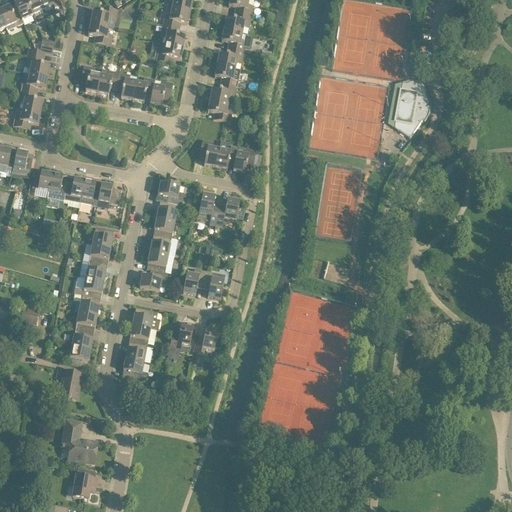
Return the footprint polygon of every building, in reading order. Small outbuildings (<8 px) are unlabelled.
[(46,20),(43,12),(37,0),(26,0),(25,1),(32,17),(36,25),(46,20)] [(37,0),(43,12),(53,8),(55,11),(61,8),(56,0),(37,0)] [(192,3),(183,1),(182,0),(168,0),(167,3),(173,5),(171,11),(190,15),(192,3)] [(238,10),(237,16),(251,19),(253,8),(247,7),(249,0),(246,0),(229,0),(228,8),(238,10)] [(18,14),(15,15),(20,27),(23,25),(22,22),(32,17),(25,1),(14,6),(18,14)] [(8,8),(0,12),(0,17),(5,29),(16,25),(17,28),(20,27),(15,15),(12,16),(8,8)] [(92,14),(90,26),(108,30),(110,23),(115,24),(117,13),(107,11),(106,17),(92,14)] [(190,15),(171,11),(170,18),(165,17),(162,28),(173,30),(175,24),(187,26),(190,15)] [(276,12),(274,23),(281,25),(283,14),(276,12)] [(251,19),(237,16),(236,23),(226,21),(224,32),(242,36),(243,29),(248,30),(251,19)] [(108,30),(90,26),(88,37),(101,40),(100,46),(106,48),(110,48),(112,37),(107,36),(108,30)] [(166,40),(164,46),(183,50),(185,39),(172,36),(173,30),(162,28),(160,39),(166,40)] [(232,45),(230,52),(244,54),(244,51),(249,52),(252,38),(242,36),(224,32),(221,44),(232,45)] [(54,49),(61,50),(62,40),(55,39),(54,49)] [(42,42),(41,48),(53,50),(54,44),(42,42)] [(183,50),(164,46),(163,53),(158,52),(155,63),(166,65),(168,59),(180,62),(183,50)] [(52,57),(53,50),(41,48),(40,54),(41,54),(52,57)] [(40,60),(41,54),(40,54),(28,52),(27,58),(44,61),(40,60)] [(244,54),(230,52),(229,58),(219,56),(217,67),(235,71),(236,64),(241,65),(244,54)] [(327,66),(329,58),(322,57),(320,65),(327,66)] [(29,77),(47,80),(49,69),(39,67),(40,61),(43,62),(44,61),(27,58),(25,69),(30,70),(29,77)] [(235,71),(217,67),(214,79),(224,81),(223,87),(237,90),(239,79),(233,78),(235,71)] [(97,95),(100,77),(94,76),(95,70),(84,68),(80,85),(81,85),(81,81),(87,82),(85,93),(97,95)] [(116,92),(119,75),(108,73),(107,78),(100,77),(97,95),(108,98),(110,87),(116,88),(115,92),(116,92)] [(130,77),(119,75),(116,92),(117,88),(122,89),(120,100),(132,102),(136,84),(129,83),(130,77)] [(47,80),(29,77),(28,83),(22,82),(20,93),(37,97),(37,96),(33,96),(34,90),(45,92),(47,80)] [(143,105),(145,97),(151,99),(153,88),(154,82),(143,80),(142,85),(136,84),(132,102),(143,105)] [(423,122),(425,123),(426,122),(428,119),(428,118),(429,116),(430,114),(430,113),(430,111),(431,110),(431,108),(431,105),(431,103),(430,101),(428,102),(422,80),(403,85),(395,130),(410,140),(423,122)] [(153,88),(151,99),(150,106),(161,108),(164,97),(169,99),(169,102),(172,86),(161,84),(160,89),(153,88)] [(237,90),(223,87),(222,93),(212,91),(210,103),(228,106),(229,100),(234,101),(237,90)] [(23,105),(22,112),(40,116),(42,104),(32,102),(33,96),(37,97),(20,93),(18,104),(23,105)] [(228,106),(210,103),(207,114),(214,116),(213,122),(229,125),(232,114),(226,113),(228,106)] [(40,116),(22,112),(17,111),(13,129),(29,132),(26,131),(27,125),(38,127),(40,116)] [(215,169),(219,151),(212,150),(213,145),(202,142),(199,159),(200,155),(206,156),(204,167),(215,169)] [(234,166),(237,155),(238,149),(227,147),(227,144),(221,143),(219,151),(215,169),(227,172),(228,165),(234,166)] [(12,173),(12,174),(15,158),(10,157),(11,152),(0,150),(0,173),(5,175),(6,172),(12,173)] [(234,166),(233,173),(245,175),(247,164),(253,166),(252,169),(256,153),(245,151),(243,156),(237,155),(234,166)] [(15,158),(12,174),(13,177),(24,179),(26,177),(26,173),(30,174),(32,161),(27,160),(28,156),(16,153),(15,158)] [(32,190),(48,193),(52,176),(41,174),(40,178),(34,177),(32,190)] [(63,178),(52,176),(48,193),(47,200),(63,203),(67,184),(62,183),(63,178)] [(79,210),(80,205),(85,183),(74,181),(73,185),(67,184),(63,203),(63,204),(68,205),(67,207),(79,210)] [(80,205),(96,208),(100,190),(95,189),(95,185),(85,183),(80,205)] [(166,199),(164,205),(178,207),(182,208),(184,196),(178,195),(180,188),(160,184),(158,197),(166,199)] [(120,194),(117,194),(111,193),(112,188),(101,186),(100,190),(96,208),(108,211),(108,210),(112,210),(112,207),(117,208),(120,194)] [(204,225),(205,222),(210,223),(209,226),(215,228),(220,207),(214,206),(215,199),(202,196),(198,216),(198,217),(197,217),(196,223),(204,225)] [(226,209),(220,207),(215,228),(222,229),(222,226),(228,227),(229,222),(236,223),(240,204),(227,201),(226,209)] [(160,204),(156,221),(174,225),(178,207),(164,205),(160,204)] [(19,220),(21,213),(14,211),(12,218),(19,220)] [(156,221),(153,238),(171,241),(174,225),(156,221)] [(14,231),(2,227),(0,235),(0,237),(11,241),(14,231)] [(92,247),(110,251),(113,234),(95,230),(92,247)] [(153,238),(150,255),(168,258),(171,241),(153,238)] [(107,268),(110,251),(92,247),(88,264),(107,268)] [(146,272),(153,273),(164,276),(168,258),(150,255),(146,272)] [(107,268),(88,264),(85,281),(103,285),(107,268)] [(206,274),(194,271),(193,277),(186,275),(183,295),(195,297),(197,290),(203,291),(206,274)] [(168,276),(164,276),(153,273),(152,279),(142,277),(139,290),(159,294),(160,287),(165,288),(168,276)] [(206,274),(203,291),(209,292),(207,300),(220,302),(224,283),(217,282),(218,276),(206,274)] [(73,296),(82,298),(100,301),(103,285),(85,281),(83,292),(75,290),(73,296)] [(97,318),(100,301),(82,298),(78,315),(97,318)] [(38,313),(22,310),(19,325),(35,328),(38,313)] [(159,323),(156,322),(152,322),(154,314),(135,311),(132,328),(150,332),(157,333),(159,323)] [(93,335),(97,318),(78,315),(75,332),(93,335)] [(175,365),(178,352),(180,353),(181,347),(183,346),(189,347),(193,328),(181,326),(178,339),(172,337),(167,363),(175,365)] [(11,337),(12,329),(4,328),(3,336),(11,337)] [(147,348),(150,332),(132,328),(129,345),(147,348)] [(195,342),(190,367),(194,368),(194,369),(200,370),(203,358),(204,358),(206,352),(207,351),(214,352),(216,340),(218,339),(219,339),(219,338),(219,337),(218,336),(217,335),(218,333),(205,331),(203,343),(195,342)] [(90,352),(93,335),(75,332),(72,349),(90,352)] [(143,365),(147,348),(129,345),(125,362),(143,365)] [(86,369),(90,352),(72,349),(68,366),(86,369)] [(122,379),(140,382),(142,383),(144,382),(146,380),(147,379),(147,377),(145,375),(144,374),(142,374),(143,365),(125,362),(122,379)] [(56,380),(62,381),(59,397),(68,399),(68,402),(77,404),(80,391),(77,390),(78,385),(83,386),(85,377),(58,371),(56,380)] [(134,394),(133,399),(132,401),(139,403),(141,396),(134,394)] [(153,399),(151,406),(155,407),(156,405),(159,406),(160,401),(153,399)] [(66,424),(62,451),(69,452),(67,462),(93,466),(96,446),(78,443),(81,426),(66,424)] [(77,469),(76,478),(72,499),(88,502),(90,491),(95,492),(97,481),(89,480),(90,473),(77,469)]
